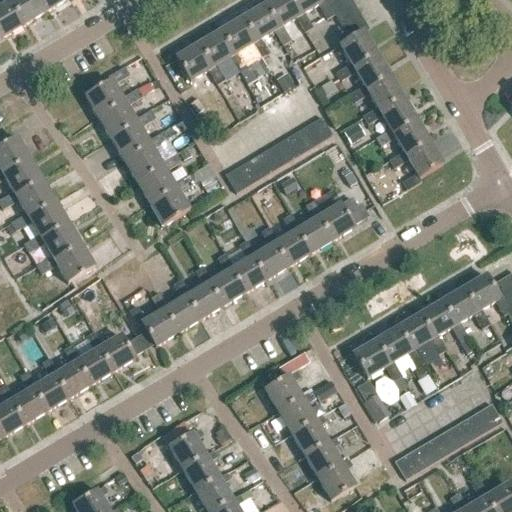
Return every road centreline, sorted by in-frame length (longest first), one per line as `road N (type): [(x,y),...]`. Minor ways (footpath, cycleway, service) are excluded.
road 1 (residential): [(191,369),(499,184)]
road 2 (residential): [(4,491),(191,369)]
road 3 (residential): [(138,259),(17,79)]
road 4 (residential): [(499,184),(395,0)]
road 5 (residential): [(291,511),(191,369)]
road 6 (residential): [(17,79),(148,0)]
